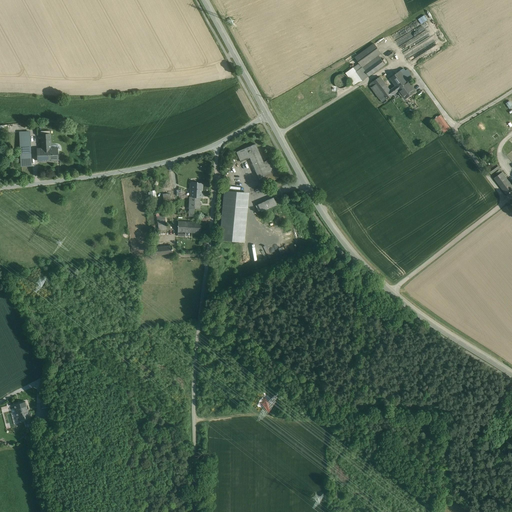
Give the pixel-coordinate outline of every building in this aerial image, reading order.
[(413,31),(396,41),(398,45),(399,44),(407,58),(423,48),(422,45),(421,45),(419,42),(430,36),(427,29),(421,33),(418,28),(413,31)] [(375,45),(356,58),(360,65),(347,73),(357,87),(386,67),(379,57),(382,55),(375,45)] [(404,70),(390,80),(396,87),(400,93),(406,102),(417,94),(407,80),(413,76),(408,70),(406,72),(404,70)] [(381,77),(371,84),(374,88),(372,89),(383,104),(400,93),(396,87),(390,91),(381,77)] [(442,116),(434,121),(443,135),(451,130),(442,116)] [(20,167),(30,166),(29,132),(19,132),(20,167)] [(36,148),(36,162),(57,161),(56,147),(50,147),(50,133),(40,134),(40,148),(36,148)] [(240,163),(260,155),(256,147),(237,154),(240,163)] [(271,162),(264,165),(260,155),(250,160),(262,187),(272,183),(279,179),(271,162)] [(491,175),(499,167),(494,161),(486,168),(491,175)] [(511,185),(503,173),(495,179),(507,196),(511,192),(511,185)] [(203,182),(191,181),(191,195),(202,196),(203,182)] [(244,241),(249,191),(226,189),(220,238),(244,241)] [(201,207),(202,196),(191,195),(190,207),(201,207)] [(275,200),(257,208),(260,215),(278,207),(275,200)] [(165,214),(157,217),(159,223),(166,221),(165,214)] [(202,222),(179,221),(178,231),(202,232),(202,222)] [(173,245),(155,247),(155,255),(173,254),(173,245)] [(27,414),(24,401),(13,404),(16,417),(22,415),(27,414)]
